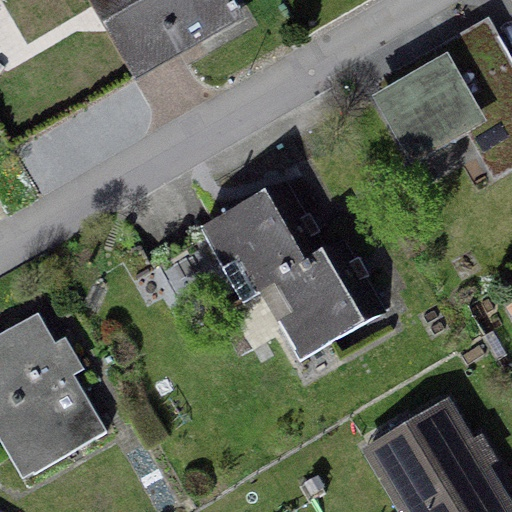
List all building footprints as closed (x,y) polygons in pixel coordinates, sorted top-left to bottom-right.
[(100,0),(141,70),(236,15),(227,0),(100,0)] [(511,140),(511,63),(497,38),(384,104),(415,158),(475,123),(492,152),(511,140)] [(340,245),(322,255),(308,230),(283,186),(199,235),(172,251),(148,265),(181,322),(231,292),(220,272),(234,264),(252,296),(238,304),(240,307),(271,289),(289,321),(276,329),(297,366),(381,317),(359,278),(340,245)] [(0,424),(31,478),(103,436),(35,318),(0,338),(0,424)] [(477,472),(440,411),(365,456),(399,511),(503,511),(479,471),(477,472)]
